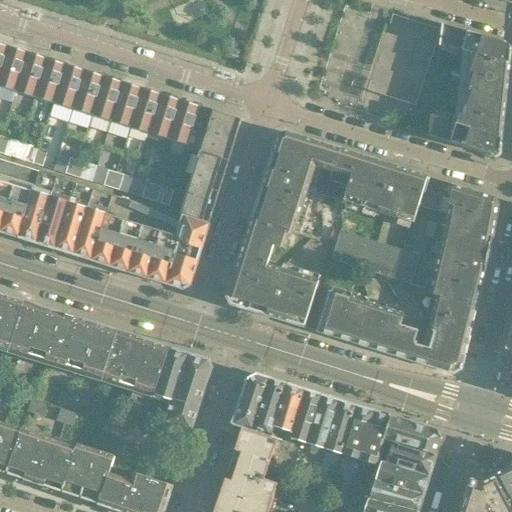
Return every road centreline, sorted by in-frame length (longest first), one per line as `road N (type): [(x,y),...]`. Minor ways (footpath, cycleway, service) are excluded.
road 1 (residential): [(269,102),(0,15)]
road 2 (residential): [(511,181),(269,102)]
road 3 (residential): [(269,102),(200,325)]
road 4 (tertiary): [(0,263),(200,325)]
road 5 (residential): [(241,338),(184,511)]
road 6 (residential): [(511,246),(475,396)]
road 7 (tertiary): [(241,338),(378,383)]
